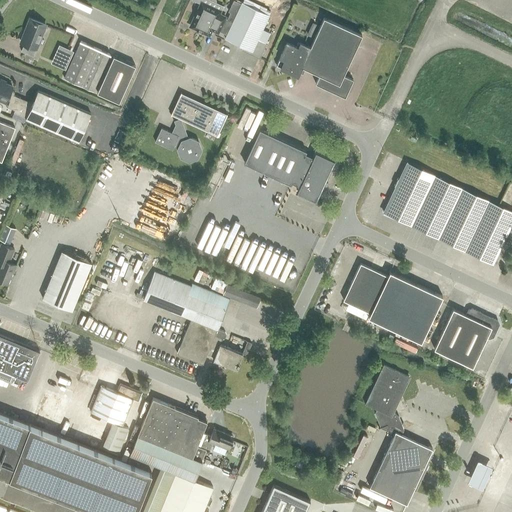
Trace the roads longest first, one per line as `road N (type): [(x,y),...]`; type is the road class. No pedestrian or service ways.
road 1 (unclassified): [(341,222),(374,146),(60,0)]
road 2 (unclassified): [(254,413),(0,310)]
road 3 (unclassified): [(254,413),(341,222)]
road 4 (unclassified): [(511,302),(341,222)]
road 5 (unclassified): [(437,511),(511,355)]
